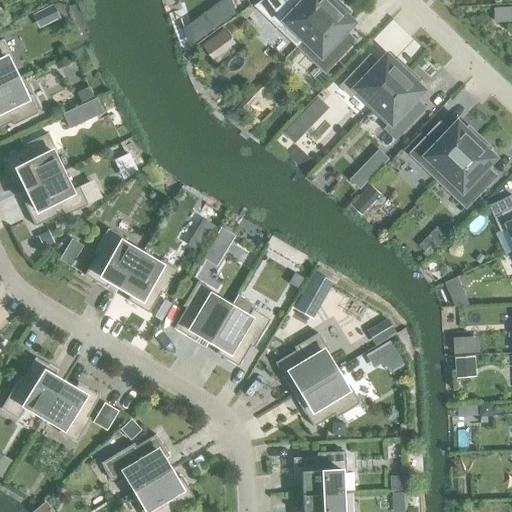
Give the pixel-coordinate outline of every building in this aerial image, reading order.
[(265,0),(258,6),(298,45),(339,2),(337,0),(306,0),(301,5),(295,0),(265,0)] [(339,2),(298,45),(326,71),(347,49),(337,40),(354,23),(347,16),(350,12),(339,2)] [(52,5),(32,15),(38,28),(58,18),(52,5)] [(507,7),(494,8),(495,21),(507,21),(507,7)] [(217,35),(203,45),(214,60),(228,50),(217,35)] [(0,85),(16,78),(7,59),(11,57),(2,39),(0,40),(0,85)] [(362,64),(341,86),(352,96),(355,93),(372,109),(410,69),(399,59),(395,62),(388,56),(372,73),(362,64)] [(410,69),(372,109),(389,125),(385,129),(396,139),(417,117),(408,107),(424,90),(417,83),(421,80),(410,69)] [(16,78),(0,85),(0,127),(11,122),(12,125),(38,113),(29,95),(25,97),(16,78)] [(80,91),(78,97),(81,103),(93,98),(87,87),(80,91)] [(304,111),(284,132),(295,143),(316,121),(304,111)] [(412,154),(439,180),(480,137),(469,127),(466,130),(459,123),(442,141),(433,132),(412,154)] [(19,178),(25,189),(61,172),(52,153),(56,151),(47,133),(22,145),(23,148),(2,159),(13,181),(19,178)] [(480,137),(439,180),(466,206),(488,184),(478,175),(495,158),(488,151),(491,148),(480,137)] [(379,149),(365,165),(375,174),(389,158),(379,149)] [(128,153),(114,160),(123,179),(137,172),(128,153)] [(61,172),(25,189),(30,200),(23,203),(34,226),(56,216),(57,219),(87,204),(78,186),(70,190),(61,172)] [(357,198),(351,205),(362,214),(368,207),(357,198)] [(510,226),(511,229),(511,209),(496,217),(502,230),(510,226)] [(202,219),(196,231),(206,237),(212,225),(202,219)] [(437,227),(428,236),(439,247),(448,238),(437,227)] [(109,281),(119,288),(140,253),(122,243),(124,239),(107,228),(93,252),(96,254),(83,275),(105,288),(109,281)] [(221,229),(204,259),(216,266),(233,236),(221,229)] [(65,250),(59,259),(70,266),(76,256),(65,250)] [(140,253),(119,288),(130,294),(126,300),(148,313),(160,292),(163,294),(177,270),(160,260),(158,264),(140,253)] [(313,272),(303,290),(323,301),(332,283),(313,272)] [(198,335),(209,341),(229,306),(211,296),(214,292),(196,281),(182,306),(185,307),(173,328),(194,341),(198,335)] [(229,306),(209,341),(219,347),(216,353),(237,366),(249,346),(252,347),(269,319),(252,309),(247,317),(229,306)] [(386,319),(366,331),(375,345),(395,333),(386,319)] [(293,380),(300,391),(334,370),(323,353),(327,350),(317,333),(293,347),(295,350),(274,363),(287,384),(293,380)] [(479,337),(454,338),(454,353),(480,352),(479,337)] [(389,341),(376,349),(384,362),(396,354),(389,341)] [(25,407),(42,417),(63,383),(52,376),(56,370),(34,357),(22,378),(19,376),(0,408),(17,419),(25,407)] [(475,357),(456,359),(457,377),(476,375),(475,357)] [(334,370),(300,391),(306,402),(300,405),(313,427),(333,414),(335,417),(359,403),(349,386),(345,388),(334,370)] [(63,383),(42,417),(60,428),(58,432),(75,442),(89,418),(86,416),(99,396),(77,383),(74,389),(63,383)] [(104,403),(93,422),(106,429),(117,411),(104,403)] [(480,404),(480,407),(480,414),(480,416),(494,416),(493,403),(480,404)] [(130,419),(120,429),(130,439),(140,430),(130,419)] [(332,422),(331,434),(343,434),(344,423),(332,422)] [(123,473),(134,490),(168,470),(162,459),(168,456),(155,434),(134,447),(133,443),(100,463),(111,480),(123,473)] [(301,482),(301,495),(341,493),(340,472),(345,472),(344,452),(316,453),(316,457),(292,458),(293,483),(301,482)] [(168,470),(134,490),(144,508),(140,511),(173,511),(194,498),(181,477),(174,480),(168,470)] [(404,475),(391,476),(392,491),(405,490),(404,475)] [(404,492),(393,492),(393,503),(404,503),(404,492)] [(342,511),(341,493),(301,495),(302,507),(295,507),(294,511),(342,511)] [(45,502),(32,511),(51,511),(52,511),(45,502)]
